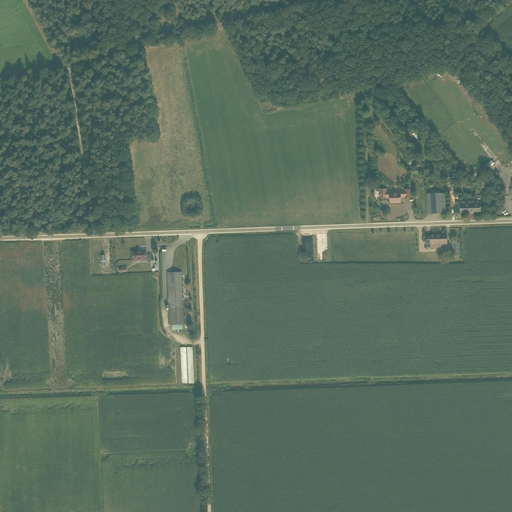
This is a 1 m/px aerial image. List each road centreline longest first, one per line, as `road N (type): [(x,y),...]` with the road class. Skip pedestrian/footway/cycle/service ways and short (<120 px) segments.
road 1 (unclassified): [(0,239),(511,220)]
road 2 (track): [(200,233),(209,511)]
road 3 (track): [(67,64),(323,0)]
road 4 (track): [(94,236),(67,64)]
